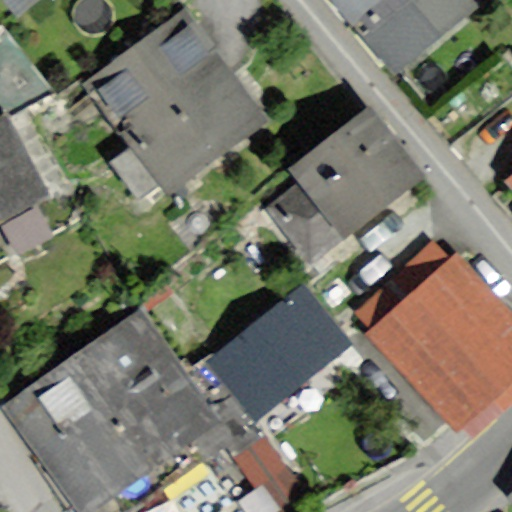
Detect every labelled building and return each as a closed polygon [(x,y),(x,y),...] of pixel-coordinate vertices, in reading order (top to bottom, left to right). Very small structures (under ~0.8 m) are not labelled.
[(8,0),(18,10),(30,0),(8,0)] [(334,0),(353,22),(379,0),(334,0)] [(186,13),(90,83),(170,191),(266,121),(209,44),(186,13)] [(304,185),(271,211),(311,262),(420,176),(394,143),(370,112),(294,172),(304,185)] [(0,217),(45,196),(8,120),(0,124),(0,217)] [(460,262),(380,335),(461,424),(511,377),(511,318),(467,270),(460,262)] [(342,343),(301,292),(214,362),(256,413),(290,385),(342,343)] [(53,465),(79,505),(124,476),(214,417),(149,319),(15,407),(53,465)]
